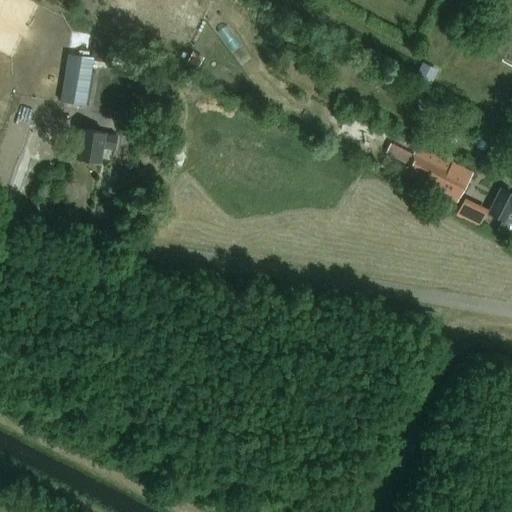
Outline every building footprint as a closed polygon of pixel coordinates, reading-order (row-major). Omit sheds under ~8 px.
[(422,63),(415,77),(430,85),(437,71),(422,63)] [(109,65),(102,108),(121,111),(128,68),(109,65)] [(115,152),(118,135),(81,130),(77,160),(99,163),(101,150),(115,152)] [(456,203),(472,174),(451,163),(449,167),(416,149),(402,173),(456,203)] [(488,216),(502,223),(497,232),(511,239),(511,194),(502,190),(488,216)] [(456,212),(478,223),(483,211),(462,200),(456,212)]
